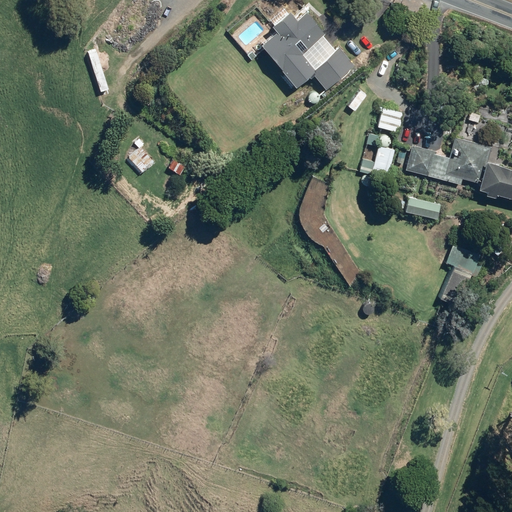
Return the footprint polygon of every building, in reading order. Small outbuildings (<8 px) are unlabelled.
[(325,87),(354,63),(345,52),(338,44),(335,47),(322,32),(325,30),(306,7),(297,14),(289,5),(271,20),(276,26),(261,39),(296,81),(308,71),(310,74),(313,71),(325,87)] [(95,48),(86,51),(99,90),(109,87),(95,48)] [(383,104),(377,124),(398,129),(403,110),(383,104)] [(464,132),(473,135),(480,112),(471,109),(464,132)] [(379,134),(368,131),(366,141),(376,144),(379,134)] [(511,192),(511,161),(487,155),(491,143),(454,134),(449,154),(436,151),(437,148),(412,142),(405,167),(460,181),(462,176),(479,180),(478,183),(486,186),(485,190),(495,192),(496,188),(511,192)] [(134,142),(139,147),(125,159),(138,173),(142,171),(145,169),(146,170),(155,161),(141,146),(143,144),(144,143),(139,137),(134,142)] [(394,147),(378,143),(374,159),(362,156),(359,169),(387,176),(394,147)] [(334,261),(349,283),(359,272),(324,214),(329,182),(313,173),(303,195),(299,206),(299,213),(300,218),(303,225),(308,233),(315,239),(323,243),(334,261)] [(436,216),(440,201),(408,193),(404,208),(436,216)] [(480,253),(453,241),(444,259),(452,263),(438,294),(458,303),(480,253)]
